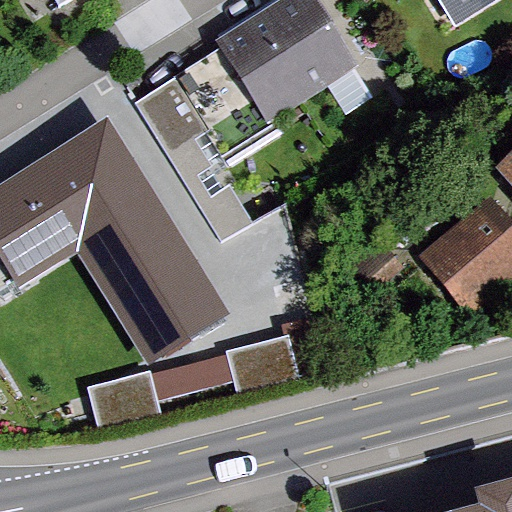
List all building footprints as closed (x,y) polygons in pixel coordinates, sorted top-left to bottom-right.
[(99,0),(20,0),(44,36),(99,0)] [(354,70),(315,0),(303,0),(221,46),(263,121),(354,70)] [(511,0),(408,0),(437,51),(511,8),(511,0)] [(183,75),(145,90),(168,146),(206,130),(183,75)] [(481,204),(420,250),(463,306),(511,269),(511,119),(451,165),(481,204)] [(222,323),(107,136),(0,201),(0,252),(22,289),(82,253),(151,366),(222,323)] [(290,338),(96,380),(105,421),(164,408),(162,398),(297,369),(290,338)]
